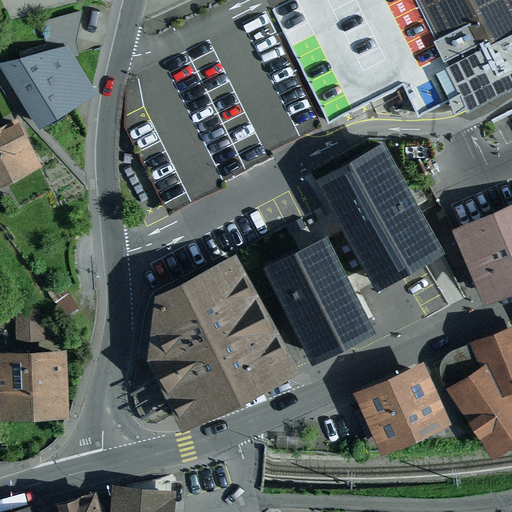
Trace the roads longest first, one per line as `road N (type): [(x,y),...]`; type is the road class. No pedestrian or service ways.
road 1 (residential): [(132,0),(109,125),(120,327),(101,429),(103,466)]
road 2 (primary): [(235,428),(511,304)]
road 3 (residential): [(251,496),(464,503),(511,496)]
road 4 (primary): [(103,466),(235,428)]
